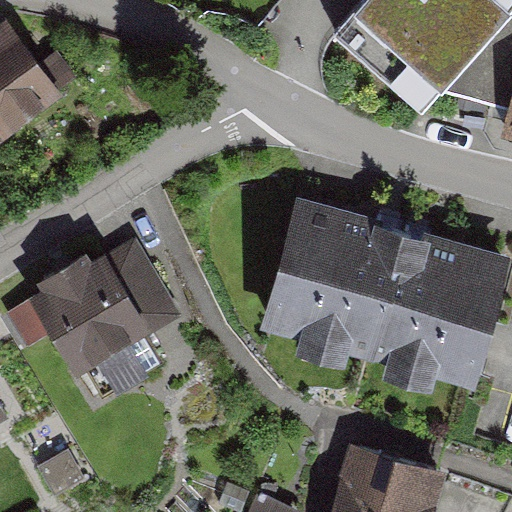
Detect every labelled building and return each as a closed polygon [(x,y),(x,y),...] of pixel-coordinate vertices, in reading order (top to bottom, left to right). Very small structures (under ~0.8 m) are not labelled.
[(511,0),(361,0),(334,32),(416,110),(434,87),(502,104),(497,134),(511,136),(511,0)] [(8,9),(0,14),(0,131),(64,85),(8,9)] [(475,375),(511,246),(298,185),(261,315),(301,326),(298,338),(347,351),(350,340),(388,351),(385,362),(434,376),(437,364),(475,375)] [(111,252),(7,311),(26,345),(49,332),(73,374),(154,328),(111,252)] [(0,386),(0,408),(9,403),(0,386)] [(352,435),(329,511),(431,511),(446,461),(352,435)]
